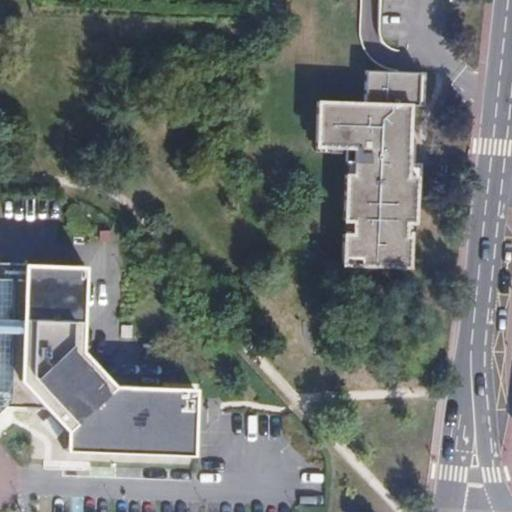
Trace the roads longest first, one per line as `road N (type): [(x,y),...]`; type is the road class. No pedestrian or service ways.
road 1 (unclassified): [(0,480),(260,491),(260,475)]
road 2 (tertiary): [(494,259),(450,511)]
road 3 (tertiary): [(507,511),(488,451),(494,259)]
road 4 (unclassified): [(105,350),(102,254),(0,248)]
road 5 (tertiary): [(511,95),(494,259)]
